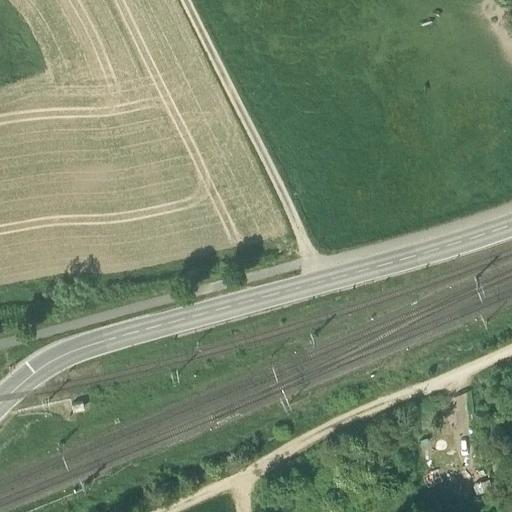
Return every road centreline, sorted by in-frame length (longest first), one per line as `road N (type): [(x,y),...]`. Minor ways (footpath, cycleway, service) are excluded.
road 1 (secondary): [(0,400),(72,348),(511,226)]
road 2 (track): [(316,261),(267,262),(0,317)]
road 3 (track): [(327,280),(188,0)]
